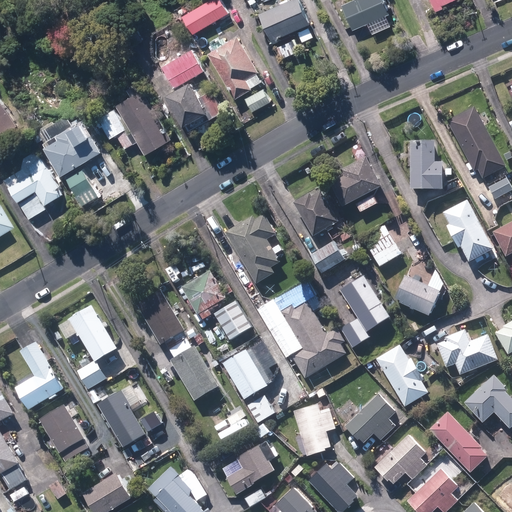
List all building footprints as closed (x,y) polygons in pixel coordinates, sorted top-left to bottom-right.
[(232,12),(225,0),(212,0),(185,16),(196,34),(232,12)] [(314,22),(303,0),(291,0),(262,13),(275,40),(314,22)] [(356,29),(394,13),(388,0),(355,0),(345,5),(356,29)] [(433,0),(438,12),(446,8),(445,5),(455,0),(433,0)] [(325,24),(314,29),(326,54),(337,49),(325,24)] [(316,37),(311,27),(300,32),(305,42),(316,37)] [(240,35),(211,52),(239,99),(255,89),(254,86),(264,80),(259,72),(261,71),(240,35)] [(207,70),(195,50),(164,67),(176,88),(207,70)] [(214,90),(203,96),(194,81),(171,94),(188,124),(209,112),(212,118),(226,111),(214,90)] [(0,137),(22,126),(0,87),(0,137)] [(255,111),(273,101),(266,88),(248,98),(255,111)] [(175,138),(146,89),(119,105),(149,154),(175,138)] [(484,177),(508,164),(476,104),(449,119),(476,171),(480,169),(484,177)] [(128,128),(117,108),(101,117),(112,137),(128,128)] [(66,136),(47,147),(65,176),(105,151),(87,122),(73,130),(82,144),(74,148),(66,136)] [(438,161),(439,140),(414,140),(413,189),(446,189),(446,161),(438,161)] [(54,201),(66,193),(55,173),(56,172),(54,168),(52,169),(41,149),(27,156),(25,168),(9,177),(32,218),(49,209),(47,205),(50,203),(52,207),(56,205),(54,201)] [(346,174),(333,182),(347,206),(385,185),(368,154),(343,169),(346,174)] [(85,168),(69,177),(80,195),(96,186),(85,168)] [(511,183),(509,177),(490,187),(496,198),(511,189),(511,183)] [(321,186),(296,201),(317,236),(342,221),(321,186)] [(376,194),(358,203),(363,213),(381,203),(376,194)] [(461,248),(464,246),(472,262),(497,248),(471,198),(445,212),(451,223),(449,225),(461,248)] [(0,206),(0,237),(14,229),(0,206)] [(255,213),(227,231),(260,284),(279,272),(276,267),(284,262),(270,239),(279,234),(267,213),(259,218),(255,213)] [(511,222),(496,231),(509,255),(511,253),(511,222)] [(386,224),(365,237),(383,265),(403,253),(386,224)] [(335,239),(313,254),(325,272),(347,257),(335,239)] [(212,269),(184,285),(200,313),(228,298),(212,269)] [(367,274),(344,288),(361,316),(343,328),(356,347),(374,336),(370,330),(393,315),(367,274)] [(442,290),(407,274),(396,299),(432,314),(442,290)] [(164,288),(139,303),(165,345),(168,343),(186,332),(189,330),(164,288)] [(237,299),(217,312),(234,339),(254,326),(237,299)] [(299,349),(292,354),(308,378),(348,351),(342,341),(347,338),(339,326),(330,332),(308,299),(299,305),(296,300),(275,314),(299,349)] [(98,359),(99,361),(121,348),(95,304),(62,323),(71,338),(82,331),(98,359)] [(511,322),(497,333),(511,354),(511,353),(511,322)] [(467,328),(438,340),(449,365),(458,362),(464,375),(501,360),(490,333),(472,340),(467,328)] [(186,332),(168,343),(177,356),(173,359),(198,400),(222,385),(198,345),(195,346),(186,332)] [(267,339),(250,349),(264,372),(280,362),(267,339)] [(38,375),(18,386),(31,410),(68,389),(40,340),(23,349),(38,375)] [(401,342),(377,357),(407,406),(431,391),(401,342)] [(248,346),(225,360),(248,399),(271,385),(264,372),(250,349),(248,346)] [(98,359),(80,370),(91,388),(109,378),(99,361),(98,359)] [(511,425),(511,385),(498,372),(467,402),(486,422),(498,411),(511,425)] [(0,471),(1,474),(4,473),(13,489),(33,478),(0,422),(18,412),(0,381),(0,471)] [(303,381),(293,387),(299,397),(309,392),(303,381)] [(124,389),(101,403),(127,448),(150,434),(124,389)] [(398,425),(390,417),(399,409),(382,391),(347,424),(365,442),(375,432),(383,440),(398,425)] [(267,394),(251,404),(261,421),(277,412),(267,394)] [(81,413),(73,400),(42,418),(67,459),(92,444),(75,416),(81,413)] [(332,410),(324,412),(321,402),(296,409),(310,456),(335,449),(330,432),(338,429),(332,410)] [(233,423),(220,432),(225,439),(252,422),(243,408),(229,417),(233,423)] [(491,454),(450,408),(431,425),(473,471),(491,454)] [(431,464),(424,457),(430,452),(411,433),(377,466),(396,485),(409,472),(415,479),(431,464)] [(281,456),(270,439),(241,457),(246,466),(229,477),(240,494),(279,469),(273,461),(281,456)] [(348,511),(363,497),(349,484),(356,476),(342,462),(334,469),(328,463),(310,481),(341,511),(348,511)] [(448,511),(461,499),(453,492),(461,484),(443,467),(410,501),(421,511),(433,511),(440,506),(446,511),(448,511)] [(154,490),(159,496),(155,499),(166,511),(170,508),(174,511),(203,511),(206,510),(190,493),(195,488),(177,468),(154,490)] [(132,473),(124,478),(121,472),(85,492),(96,511),(110,511),(136,497),(143,493),(132,473)] [(511,474),(494,491),(511,509),(511,474)] [(61,479),(52,485),(60,498),(69,492),(61,479)] [(273,511),(322,511),(297,485),(278,502),(271,509),(273,511)] [(488,511),(477,500),(464,511),(488,511)]
